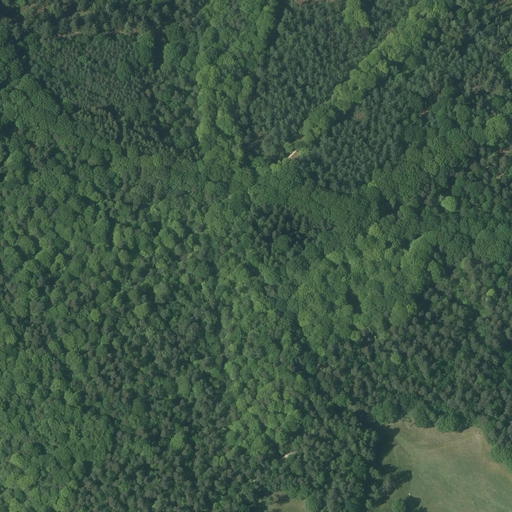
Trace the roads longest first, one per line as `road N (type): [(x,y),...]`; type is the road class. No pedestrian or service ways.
road 1 (track): [(262,0),(238,90),(231,187),(511,247)]
road 2 (track): [(257,191),(276,262),(272,294),(449,154),(511,117)]
road 3 (track): [(449,0),(234,215)]
road 4 (track): [(0,69),(58,133),(153,175),(231,187),(234,215)]
road 5 (track): [(311,366),(309,420),(297,440),(214,511)]
road 6 (track): [(234,215),(245,261),(282,306),(311,366)]
